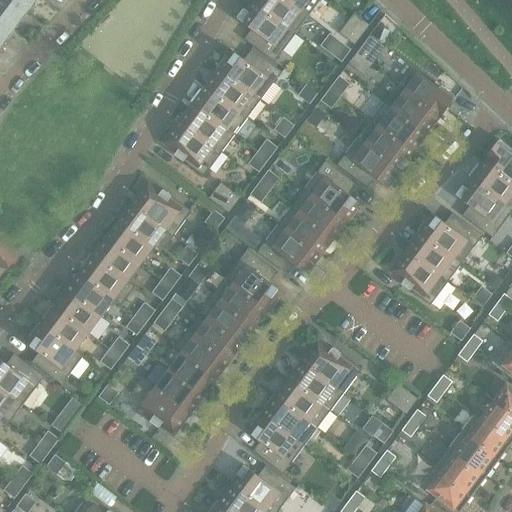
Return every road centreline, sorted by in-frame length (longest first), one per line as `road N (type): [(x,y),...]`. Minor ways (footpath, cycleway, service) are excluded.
road 1 (residential): [(502,105),(285,339),(175,511)]
road 2 (residential): [(0,322),(90,227),(228,0)]
road 3 (residential): [(502,105),(393,0)]
road 4 (residential): [(85,0),(0,92)]
